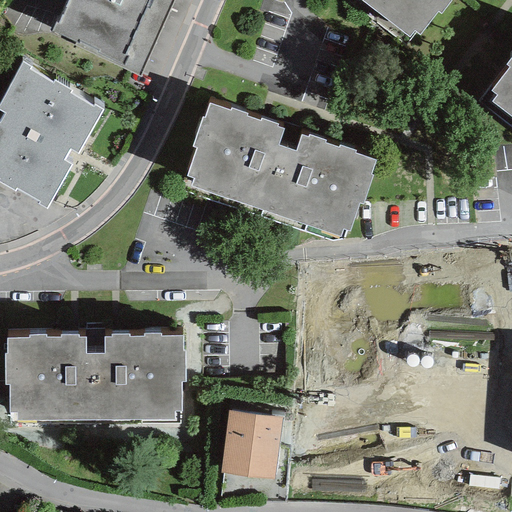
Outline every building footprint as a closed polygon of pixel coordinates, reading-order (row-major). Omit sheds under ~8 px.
[(146,0),(65,0),(58,16),(55,15),(51,25),(124,58),(128,49),(124,48),(146,0)] [(349,0),(402,41),(408,31),(413,25),(419,28),(438,6),(440,8),(446,0),(349,0)] [(511,50),(506,58),(509,61),(478,102),(511,127),(511,50)] [(30,62),(22,57),(0,94),(0,103),(4,106),(0,113),(0,177),(13,185),(16,181),(40,195),(39,197),(46,202),(71,159),(64,155),(70,143),(77,147),(102,104),(94,99),(92,101),(69,87),(71,85),(54,75),(52,78),(29,64),(30,62)] [(229,104),(208,97),(204,110),(201,109),(191,139),(196,140),(179,188),(261,215),(265,203),(286,140),(277,137),(282,121),(275,119),(275,116),(259,111),(258,113),(244,108),(245,106),(230,101),(229,104)] [(294,144),(286,140),(265,203),(261,215),(332,241),(344,237),(348,225),(359,198),(362,198),(372,169),(370,169),(375,154),(353,146),(354,144),(338,138),(337,141),(323,136),(324,133),(308,128),(307,131),(301,129),(294,144)] [(102,348),(94,348),(94,413),(173,412),(173,405),(181,405),(180,376),(184,376),(184,345),(181,345),(181,331),(159,331),(159,327),(143,327),(143,331),(125,331),(125,328),(110,328),(110,331),(102,331),(102,348)] [(15,413),(94,413),(94,348),(85,348),(85,330),(77,331),(77,328),(60,328),(60,331),(45,331),(45,328),(27,328),(27,332),(6,332),(6,347),(3,347),(4,377),(8,377),(9,406),(15,406),(15,413)] [(352,361),(353,335),(303,334),(303,359),(352,361)] [(281,415),(226,408),(219,470),(274,477),(281,415)]
